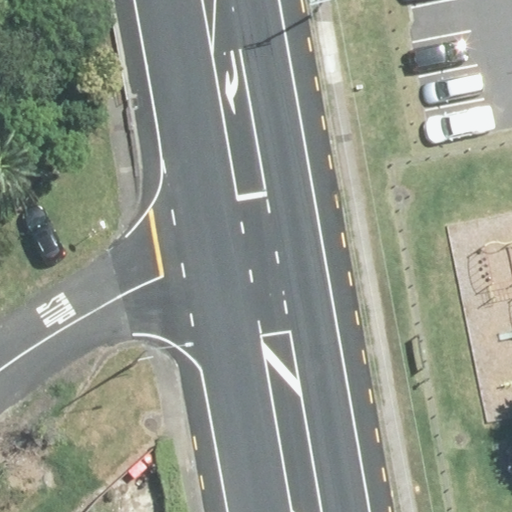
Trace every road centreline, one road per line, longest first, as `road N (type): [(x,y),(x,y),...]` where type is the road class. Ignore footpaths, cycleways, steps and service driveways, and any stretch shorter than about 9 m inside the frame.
road 1 (primary): [(238,265),(195,0)]
road 2 (residential): [(0,374),(147,282),(238,265)]
road 3 (primary): [(274,511),(238,265)]
